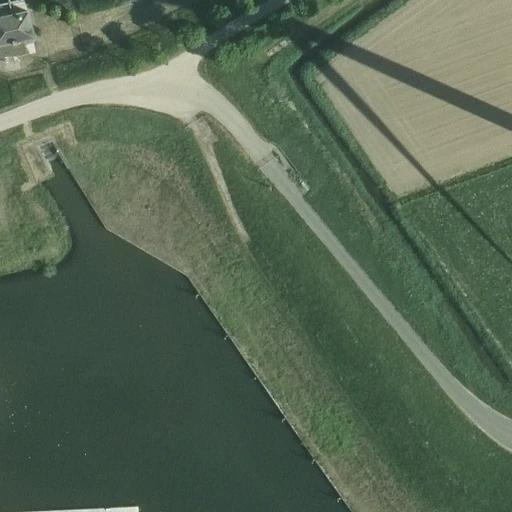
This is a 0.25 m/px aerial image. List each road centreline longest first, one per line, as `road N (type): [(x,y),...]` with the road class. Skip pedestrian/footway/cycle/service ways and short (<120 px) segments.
road 1 (unclassified): [(0,122),(65,98),(169,88)]
road 2 (track): [(169,88),(190,55),(283,0)]
